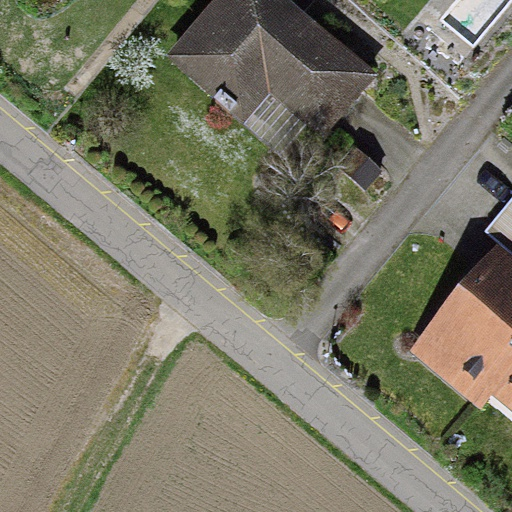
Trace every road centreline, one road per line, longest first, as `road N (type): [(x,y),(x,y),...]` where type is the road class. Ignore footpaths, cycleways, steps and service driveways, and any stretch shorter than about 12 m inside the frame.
road 1 (residential): [(461,511),(0,131)]
road 2 (track): [(71,511),(193,295)]
